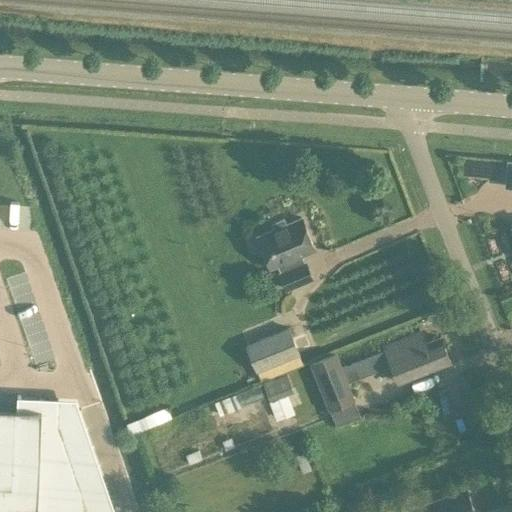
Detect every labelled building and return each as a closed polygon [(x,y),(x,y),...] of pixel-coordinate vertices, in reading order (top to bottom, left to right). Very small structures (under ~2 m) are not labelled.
[(305,260),(302,255),(313,250),(300,218),(285,224),(282,217),(268,223),(271,231),(256,237),(269,268),(278,265),(281,270),(279,271),(286,289),(314,278),(306,259),(305,260)] [(245,345),(256,373),(300,355),(289,327),(245,345)] [(388,367),(391,363),(398,382),(449,361),(440,338),(425,344),(420,332),(384,346),(386,350),(343,367),(337,352),(310,363),(329,412),(330,411),(336,426),(361,416),(355,401),(356,401),(349,383),(388,367)] [(273,420),(295,411),(281,373),(259,381),(273,420)] [(0,505),(31,507),(85,510),(57,426),(58,396),(38,395),(17,395),(17,407),(0,406),(0,505)] [(162,408),(140,416),(144,424),(166,417),(162,408)] [(420,506),(422,511),(474,511),(465,489),(420,506)]
